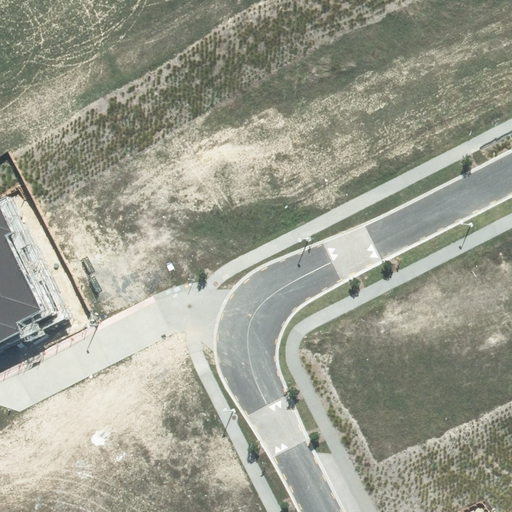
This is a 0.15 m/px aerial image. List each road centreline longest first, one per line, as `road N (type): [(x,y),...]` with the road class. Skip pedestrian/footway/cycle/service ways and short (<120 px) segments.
road 1 (residential): [(245,329),(281,284),(511,167)]
road 2 (residential): [(0,396),(170,310),(245,329)]
road 3 (residential): [(327,511),(253,370),(245,329)]
